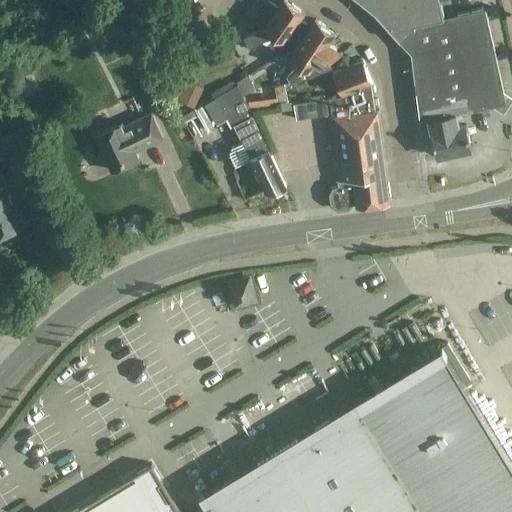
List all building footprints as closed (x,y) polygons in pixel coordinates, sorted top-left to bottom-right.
[(256,0),(246,15),(264,27),(243,37),(248,47),(263,41),(262,38),(272,33),(283,41),(285,39),(293,44),(307,24),(299,18),(304,12),(286,0),(283,0),(278,7),(267,0),(256,0)] [(444,17),(439,0),(360,0),(374,12),(411,53),(420,121),(429,119),(437,155),(471,148),(466,126),(458,127),(455,113),(505,103),(485,8),(444,17)] [(289,82),(314,75),(330,62),(342,52),(327,45),(335,33),(315,20),(296,47),(283,54),(297,62),(288,74),(289,82)] [(337,81),(342,94),(370,84),(373,83),(363,60),(333,72),(330,62),(314,75),(319,88),(337,81)] [(370,84),(342,94),(342,95),(329,97),(294,103),(297,119),(328,114),(336,181),(339,180),(340,187),(333,187),(330,194),(331,203),(338,208),(347,207),(350,203),(356,203),(356,207),(390,202),(378,110),(374,111),(370,84)] [(95,134),(111,170),(138,158),(135,151),(163,138),(151,113),(123,125),(122,122),(95,134)] [(240,136),(265,191),(267,190),(270,193),(279,192),(280,188),(287,187),(284,182),(259,127),(240,136)] [(0,233),(24,223),(0,170),(0,233)] [(231,282),(237,302),(253,298),(248,278),(231,282)] [(201,493),(199,494),(209,511),(511,511),(511,462),(442,347),(440,348),(441,358),(418,372),(417,368),(385,388),(387,391),(308,438),(304,431),(251,463),(255,470),(209,498),(201,493)] [(182,511),(152,462),(132,474),(135,478),(84,508),(82,504),(69,511),(182,511)]
